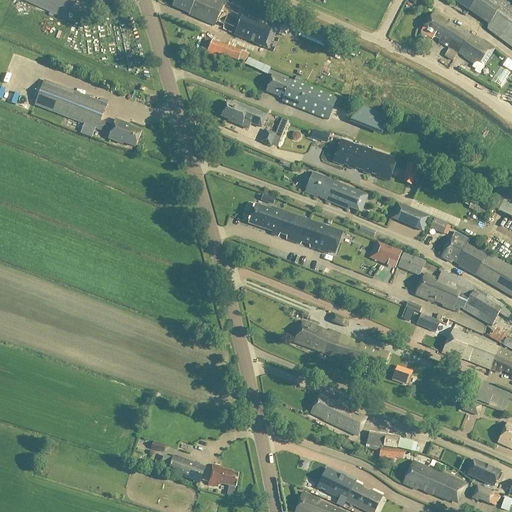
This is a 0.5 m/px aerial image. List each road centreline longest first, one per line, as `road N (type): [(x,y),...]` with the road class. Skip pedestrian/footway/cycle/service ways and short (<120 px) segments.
road 1 (tertiary): [(277,511),(242,352),(142,0)]
road 2 (unclassified): [(511,124),(464,89),(279,0)]
